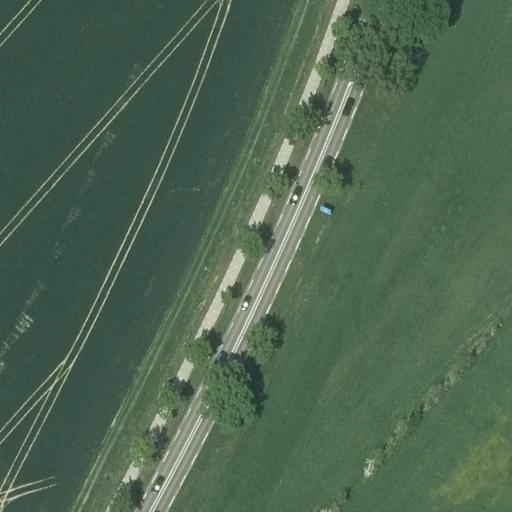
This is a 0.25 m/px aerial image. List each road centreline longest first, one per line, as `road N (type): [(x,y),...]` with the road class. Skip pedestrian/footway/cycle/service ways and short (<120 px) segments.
road 1 (primary): [(150,511),(297,211),(381,0)]
road 2 (track): [(305,0),(243,175),(76,511)]
